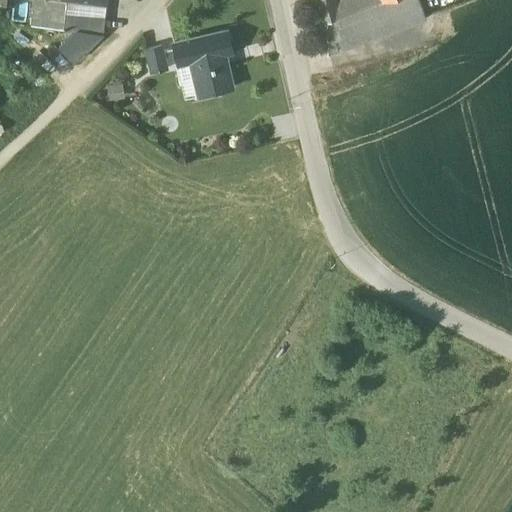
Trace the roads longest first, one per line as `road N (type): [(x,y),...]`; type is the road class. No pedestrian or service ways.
road 1 (residential): [(280,0),(319,184),(347,250)]
road 2 (unclassified): [(347,250),(373,281),(411,305),(511,352)]
